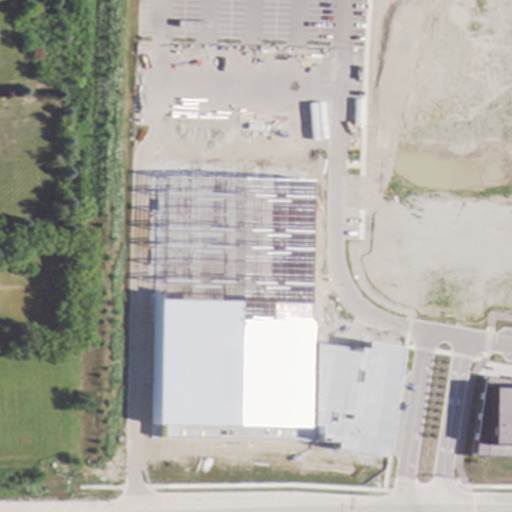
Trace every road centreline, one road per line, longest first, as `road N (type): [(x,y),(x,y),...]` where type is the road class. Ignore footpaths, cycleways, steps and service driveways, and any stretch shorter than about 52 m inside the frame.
road 1 (residential): [(423,334),(400,511)]
road 2 (residential): [(436,511),(461,340)]
